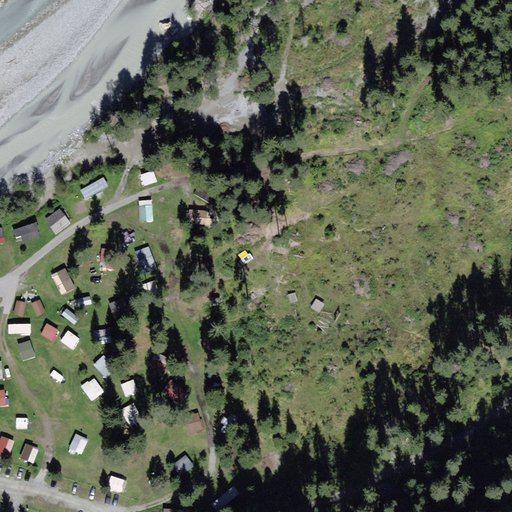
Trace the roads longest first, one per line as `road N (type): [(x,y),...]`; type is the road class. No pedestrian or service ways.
road 1 (track): [(0,282),(116,202),(239,162)]
road 2 (track): [(511,392),(467,431),(400,467),(287,511)]
road 3 (track): [(9,278),(4,348),(53,423),(39,491)]
